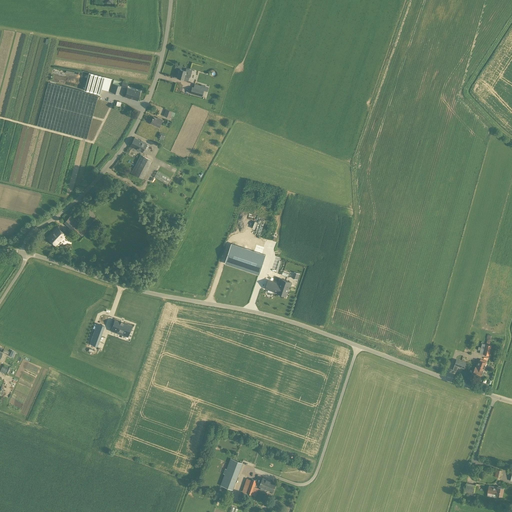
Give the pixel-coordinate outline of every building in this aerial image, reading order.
[(184,79),(187,80),(190,69),(186,68),(186,70),(179,69),(176,77),(183,79),(184,79)] [(89,72),(84,90),(100,94),(102,85),(104,76),(89,72)] [(54,75),(52,80),(73,86),(75,81),(54,75)] [(86,139),(98,95),(48,82),(37,126),(86,139)] [(109,91),(118,94),(121,87),(121,86),(120,85),(111,83),(109,91)] [(203,89),(191,86),(189,92),(201,95),(203,89)] [(127,88),(125,96),(137,100),(140,91),(127,87),(127,88)] [(163,116),(170,118),(171,116),(174,117),(175,113),(172,112),(172,111),(166,109),(163,116)] [(159,127),(162,120),(159,119),(159,120),(153,117),(153,118),(152,118),(152,119),(150,123),(159,127)] [(142,152),(146,144),(134,137),(129,147),(132,148),(132,147),(142,152)] [(143,179),(152,161),(140,155),(131,173),(143,179)] [(154,177),(167,184),(170,179),(157,171),(154,177)] [(80,237),(86,230),(83,227),(83,228),(78,223),(79,223),(70,215),(64,222),(72,230),(80,237)] [(55,246),(65,235),(57,227),(47,238),(55,246)] [(232,244),(225,263),(259,274),(265,255),(232,244)] [(293,271),(291,278),(297,280),(299,273),(293,271)] [(277,293),(286,296),(289,286),(290,286),(291,282),(290,282),(282,279),(280,284),(277,292),(277,293)] [(268,280),(265,288),(277,292),(280,284),(268,280)] [(114,320),(111,330),(117,332),(117,331),(122,332),(121,334),(124,335),(125,333),(128,334),(131,326),(123,323),(123,322),(120,321),(120,322),(114,320)] [(97,323),(90,343),(97,346),(99,339),(93,337),(96,329),(102,331),(104,325),(97,323)] [(489,356),(492,345),(489,345),(492,335),(488,334),(486,338),(487,339),(486,344),(482,343),(481,347),(479,347),(478,350),(480,350),(480,353),(489,356)] [(454,365),(464,369),(466,363),(456,359),(454,365)] [(476,365),(484,368),(486,361),(479,359),(478,363),(477,363),(476,365)] [(473,372),(481,375),(484,368),(476,365),(476,366),(475,366),(473,372)] [(232,488),(242,462),(231,458),(221,484),(232,488)] [(273,491),(276,483),(263,477),(259,486),(273,491)] [(252,478),(247,493),(252,495),(254,490),(256,491),(257,488),(255,487),(257,480),(252,478)] [(464,493),(473,496),(474,492),(475,485),(467,483),(465,490),(464,493)] [(497,487),(489,485),(487,492),(496,494),(502,496),(504,488),(497,487)]
